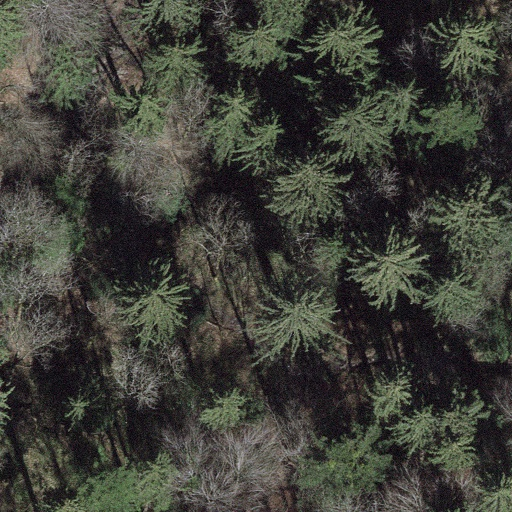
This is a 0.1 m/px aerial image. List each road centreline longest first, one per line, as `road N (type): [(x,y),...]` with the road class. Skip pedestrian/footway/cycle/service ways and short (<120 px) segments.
road 1 (track): [(0,203),(131,0)]
road 2 (track): [(355,0),(511,145)]
